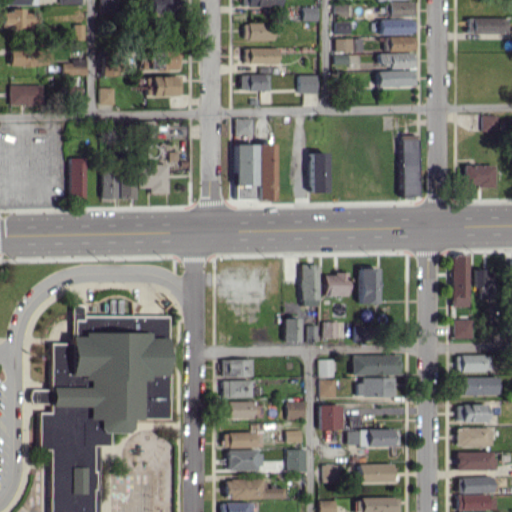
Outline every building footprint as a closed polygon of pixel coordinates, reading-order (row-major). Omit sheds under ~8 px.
[(116,0),(98,0),(99,12),(116,12),(116,0)] [(173,0),(149,0),(150,15),(174,15),(173,0)] [(413,1),(385,1),(385,16),(413,16),(413,1)] [(348,4),(334,4),(334,15),(348,16),(348,4)] [(302,20),(317,20),(317,6),(302,6),(302,20)] [(25,9),(1,10),(1,27),(38,26),(38,12),(26,12),(25,9)] [(505,33),(505,17),(466,17),(467,33),(505,33)] [(379,34),(414,33),(414,18),(379,18),(379,34)] [(335,34),(350,33),(349,21),(334,21),(335,34)] [(273,39),(272,22),(242,22),(243,40),(273,39)] [(84,39),(84,24),(74,24),(74,39),(84,39)] [(383,36),(384,50),(414,50),(414,36),(383,36)] [(361,37),(334,38),(334,51),(362,51),(361,37)] [(276,63),(276,46),(243,47),(243,63),(276,63)] [(8,49),(9,65),(50,65),(49,48),(8,49)] [(179,49),(147,50),(148,69),(179,68),(179,49)] [(388,67),(414,67),(414,52),(377,52),(377,63),(388,63),(388,67)] [(86,74),(86,58),(71,58),(71,62),(62,62),(63,74),(86,74)] [(123,58),(112,58),(112,64),(101,64),(101,74),(124,73),(123,58)] [(413,69),(376,70),(376,86),(414,85),(413,69)] [(239,73),(239,90),(267,90),(267,74),(239,73)] [(316,74),(298,74),(298,92),(317,92),(316,74)] [(180,94),(179,75),(145,76),(145,95),(180,94)] [(8,84),(8,104),(39,104),(39,84),(8,84)] [(83,103),(82,86),(66,87),(67,104),(83,103)] [(114,87),(99,86),(98,105),(113,106),(114,87)] [(498,130),(497,113),(480,114),(481,130),(498,130)] [(234,134),(252,134),(252,117),(234,118),(234,134)] [(400,196),(416,195),(416,134),(399,134),(400,196)] [(254,143),(233,144),(234,197),(255,197),(254,143)] [(274,143),(256,143),(255,199),(273,199),(274,143)] [(325,152),(308,152),(309,191),(325,191),(325,152)] [(67,198),(83,199),(84,157),(68,157),(67,198)] [(167,164),(137,163),(137,187),(149,187),(148,192),(166,193),(167,164)] [(493,186),(493,164),(463,164),(463,185),(493,186)] [(101,198),(115,198),(115,168),(100,168),(101,198)] [(119,198),(135,198),(134,174),(118,175),(119,198)] [(468,305),(467,254),(450,254),(451,306),(468,305)] [(317,263),(299,263),(299,305),(318,305),(317,263)] [(357,302),(376,303),(377,267),(358,267),(357,302)] [(473,268),(473,286),(495,285),(494,267),(473,268)] [(323,272),(322,294),(346,295),(347,273),(323,272)] [(48,511),(48,449),(37,449),(38,412),(50,411),(49,402),(31,401),(29,394),(30,390),(49,390),(49,343),(66,343),(68,335),(73,334),(72,304),(76,303),(82,303),(96,303),(99,300),(108,295),(114,294),(124,296),(129,299),(131,305),(132,313),(166,315),(166,416),(129,416),(129,427),(124,431),(107,431),(107,445),(98,444),(98,511),(48,511)] [(300,318),(283,318),(283,340),(300,340),(300,318)] [(452,319),(452,338),(471,337),(470,318),(452,319)] [(338,321),(322,321),(321,337),(338,337),(338,321)] [(317,340),(317,324),(306,324),(306,340),(317,340)] [(368,339),(368,324),(353,325),(353,340),(368,339)] [(398,354),(350,354),(350,374),(398,374),(398,354)] [(455,355),(455,371),(489,370),(489,354),(455,355)] [(220,359),(220,376),(251,375),(251,358),(220,359)] [(317,376),(333,376),(333,359),(317,359),(317,376)] [(392,376),(357,377),(357,396),(392,395),(392,376)] [(497,376),(461,376),(461,394),(497,393),(497,376)] [(335,379),(318,378),(318,396),(334,396),(335,379)] [(221,380),(221,396),(251,396),(250,379),(221,380)] [(251,400),(226,400),(227,418),(252,418),(251,400)] [(303,400),(285,401),(285,419),(303,418),(303,400)] [(340,403),(317,404),(318,429),(340,429),(340,403)] [(486,421),(486,403),(455,404),(456,421),(486,421)] [(490,446),(490,427),(455,427),(455,446),(490,446)] [(391,428),(346,429),(346,445),(391,445),(391,428)] [(301,441),(300,429),(285,430),(285,441),(301,441)] [(222,447),(253,446),(253,431),(222,432),(222,447)] [(305,448),(285,448),(286,470),(305,470),(305,448)] [(226,450),(227,470),(256,469),(256,449),(226,450)] [(455,469),(494,469),(493,450),(455,451),(455,469)] [(392,463),(357,463),(357,482),(392,481),(392,463)] [(338,464),(321,464),(321,481),(338,481),(338,464)] [(491,476),(456,477),(456,492),(491,492),(491,476)] [(224,499),(283,497),(283,486),(265,486),(265,478),(224,479),(224,499)] [(456,509),(494,509),(494,494),(455,495),(456,509)] [(353,511),(397,511),(397,496),(353,498),(353,511)] [(334,511),(334,499),(318,500),(318,511),(334,511)] [(250,511),(251,501),(219,502),(219,511),(250,511)]
